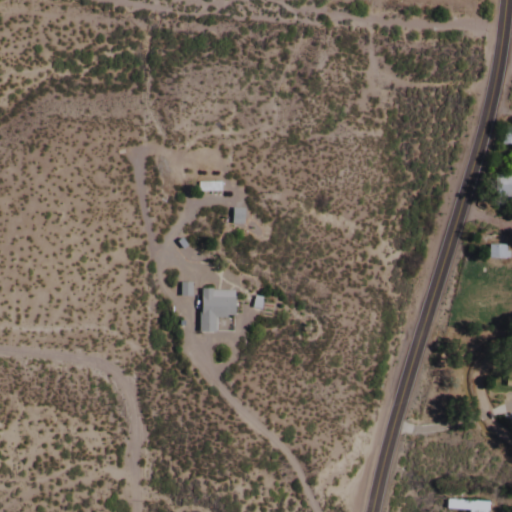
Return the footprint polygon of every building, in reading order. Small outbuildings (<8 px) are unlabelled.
[(511,176),(491,177),(491,199),(511,199),(511,204),(511,176)] [(237,227),(237,212),(226,212),(226,227),(237,227)] [(486,249),(486,260),(501,260),(501,249),(486,249)] [(176,298),(185,298),(185,287),(176,287),(176,298)] [(229,293),(195,292),(194,335),(210,335),(210,320),(229,320),(229,293)] [(502,388),(511,388),(511,369),(503,369),(502,388)] [(511,427),(511,417),(503,417),(503,427),(511,427)]
